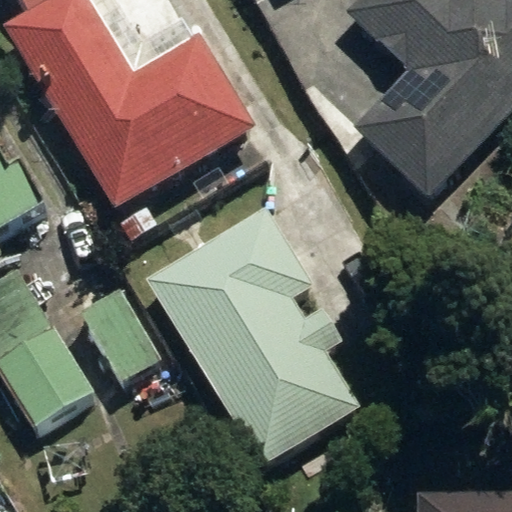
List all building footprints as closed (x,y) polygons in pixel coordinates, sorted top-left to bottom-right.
[(20,0),(37,26),(17,38),(127,223),(268,140),(211,44),(143,84),(92,0),(20,0)] [(417,82),(362,142),(439,212),(511,133),(511,0),(380,0),(356,26),(417,82)] [(0,371),(44,442),(102,407),(7,251),(59,220),(35,179),(25,186),(0,141),(0,371)] [(277,223),(159,293),(272,480),(371,422),(336,363),(353,353),(334,321),(317,331),(304,311),(322,300),(277,223)] [(129,303),(90,327),(131,394),(170,370),(129,303)]
